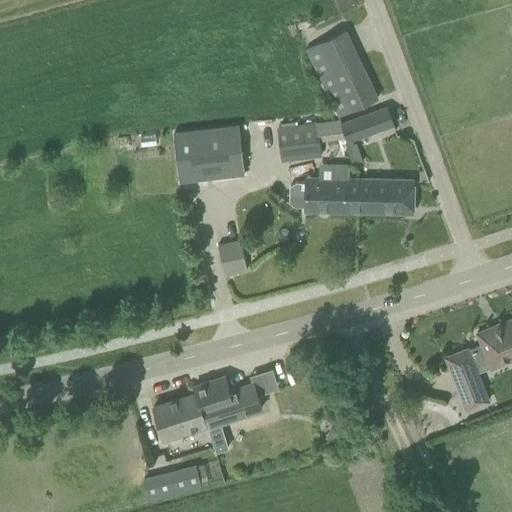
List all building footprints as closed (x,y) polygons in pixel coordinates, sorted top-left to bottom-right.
[(344,29),(304,48),(337,117),(377,98),(344,29)] [(386,106),(341,122),(348,141),(393,125),(386,106)] [(321,156),(317,122),(276,127),(280,161),(321,156)] [(236,123),(172,131),(178,179),(242,171),(236,123)] [(356,211),(357,178),(348,178),(349,164),(331,163),(330,177),(318,177),(305,177),(305,182),(295,181),(289,185),(289,201),(295,205),(304,205),(304,209),(356,211)] [(357,178),(356,211),(412,212),(413,180),(357,178)] [(239,238),(217,243),(225,274),(246,269),(239,238)] [(490,368),(511,359),(511,317),(476,332),(481,344),(468,349),(467,347),(445,356),(465,408),(488,399),(477,372),(490,366),(490,368)] [(196,392),(207,426),(216,452),(217,452),(217,451),(227,447),(219,421),(216,412),(233,406),(236,415),(261,407),(253,382),(229,390),(224,375),(193,385),(196,392)] [(164,440),(207,426),(196,392),(153,406),(159,425),(164,440)] [(349,423),(336,417),(327,436),(340,442),(349,423)] [(142,478),(147,498),(209,483),(204,463),(142,478)]
